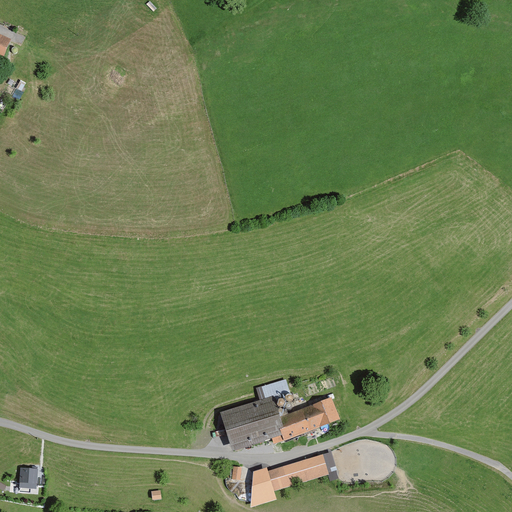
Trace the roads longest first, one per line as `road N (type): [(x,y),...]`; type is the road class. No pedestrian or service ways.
road 1 (unclassified): [(0,422),(95,446),(247,458),(307,451),(404,406),(511,303)]
road 2 (track): [(511,483),(459,446),(364,431)]
